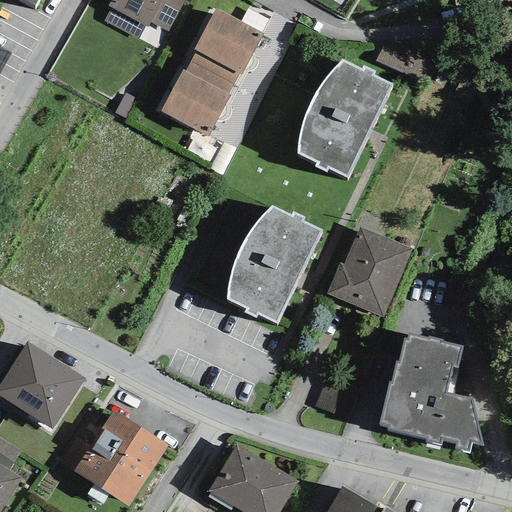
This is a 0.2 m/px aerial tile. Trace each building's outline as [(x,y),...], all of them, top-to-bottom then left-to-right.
[(163,0),(110,0),(108,6),(110,8),(145,26),(147,28),(151,22),(163,0)] [(184,0),(163,0),(151,22),(168,31),(184,0)] [(138,39),(145,26),(110,8),(103,21),(138,39)] [(241,75),(263,34),(261,33),(240,22),(215,9),(193,49),(196,51),(190,62),(233,84),(239,74),(241,75)] [(261,33),(269,20),(248,9),(240,22),(261,33)] [(228,95),(233,84),(190,62),(185,72),(182,70),(160,111),(208,137),(230,96),(228,95)] [(361,71),(342,62),(332,72),(321,86),(311,103),(304,119),(300,134),(298,154),(316,162),(314,167),(325,172),(327,167),(347,177),(391,85),(373,76),(375,73),(363,67),(361,71)] [(126,118),(136,99),(125,93),(115,113),(126,118)] [(223,176),(236,150),(223,143),(209,169),(223,176)] [(291,217),(272,208),(262,218),(251,232),(241,248),(234,265),(230,280),(228,299),(246,308),(244,313),(255,318),(257,313),(277,322),(321,231),(303,222),(305,218),(293,213),(291,217)] [(412,249),(359,228),(343,265),(339,263),(327,294),(383,318),(412,249)] [(463,346),(408,334),(406,339),(404,339),(398,363),(397,363),(391,384),(390,383),(380,425),(388,427),(387,431),(424,440),(424,444),(441,448),(443,442),(454,445),(452,451),(469,455),(472,444),(483,446),(472,398),(447,392),(452,367),(458,369),(463,346)] [(27,342),(0,384),(0,397),(51,430),(84,379),(27,342)] [(352,424),(357,407),(325,398),(320,415),(352,424)] [(89,453),(86,451),(73,471),(128,507),(168,446),(113,411),(102,429),(104,430),(89,453)] [(0,453),(14,462),(21,451),(0,438),(0,453)] [(279,511),(298,482),(236,445),(207,491),(242,511),(279,511)] [(14,462),(0,453),(0,465),(8,471),(14,462)] [(0,511),(21,479),(8,471),(0,465),(0,511)] [(394,511),(385,506),(382,510),(341,486),(326,511),(394,511)]
